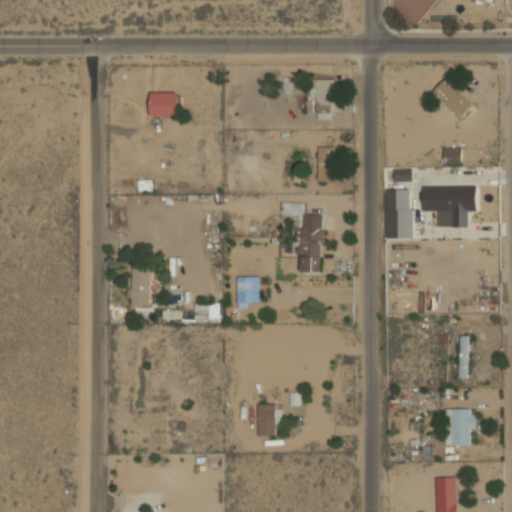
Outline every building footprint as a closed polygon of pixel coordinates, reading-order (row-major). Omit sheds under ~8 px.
[(474,104),(446,78),(433,91),(460,118),(474,104)] [(311,79),(311,99),(317,99),(317,119),(334,119),(334,79),(311,79)] [(179,92),(151,92),(151,115),(179,115),(179,92)] [(332,181),(333,146),(319,146),(317,180),(332,181)] [(461,147),(444,147),(444,163),(461,163),(461,147)] [(413,181),(413,169),(395,169),(395,181),(413,181)] [(422,210),(438,210),(437,226),(468,226),(468,210),(477,210),(477,186),(423,185),(422,210)] [(412,189),(386,189),(387,238),(413,237),(412,189)] [(302,271),(321,271),(322,214),(304,214),(304,229),(297,229),(297,241),(299,241),(299,254),(302,254),(302,271)] [(132,268),(132,288),(129,288),(130,305),(151,304),(150,268),(132,268)] [(260,276),(237,276),(238,308),(247,307),(247,302),(260,302),(260,276)] [(195,310),(163,310),(163,318),(220,319),(220,303),(195,303),(195,310)] [(459,377),(467,377),(468,351),(460,351),(459,377)] [(259,404),(258,435),(276,435),(276,424),(282,424),(283,404),(259,404)] [(471,445),(471,428),(476,428),(476,409),(446,409),(446,445),(471,445)] [(448,511),(457,511),(457,495),(466,495),(466,482),(458,482),(458,476),(448,476),(448,511)]
